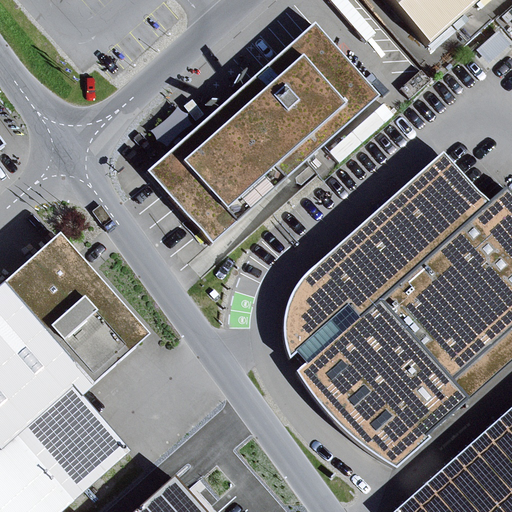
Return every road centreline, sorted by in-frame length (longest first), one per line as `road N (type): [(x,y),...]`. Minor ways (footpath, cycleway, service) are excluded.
road 1 (unclassified): [(71,159),(327,511)]
road 2 (residential): [(248,0),(71,159)]
road 3 (unknown): [(298,0),(384,93)]
road 4 (unclassified): [(0,61),(71,159)]
